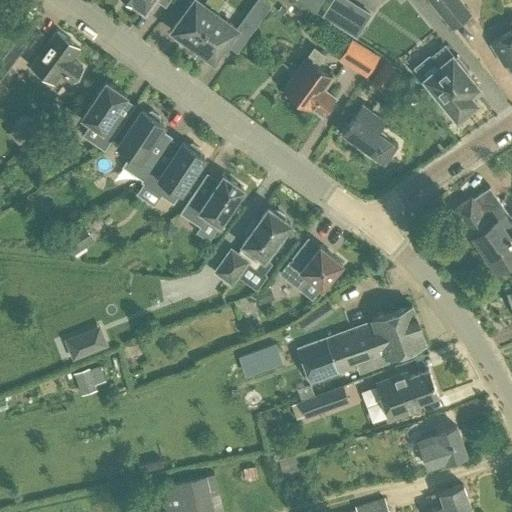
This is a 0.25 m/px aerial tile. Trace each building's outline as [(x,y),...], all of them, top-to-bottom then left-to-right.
[(130,0),(144,10),(151,0),(168,0),(130,0)] [(190,48),(216,13),(198,0),(192,0),(171,30),(174,32),(172,35),(190,48)] [(255,25),(271,4),(265,0),(255,0),(243,16),(255,25)] [(356,37),(371,14),(349,0),(330,0),(321,16),(356,37)] [(426,0),(451,30),(471,13),(460,0),(426,0)] [(216,13),(190,48),(208,61),(210,58),(214,61),(237,29),(216,13)] [(0,32),(0,80),(34,34),(12,17),(0,32)] [(511,71),(511,20),(508,23),(511,28),(511,29),(490,43),(504,66),(507,63),(511,71)] [(53,82),(79,48),(56,31),(30,66),(53,82)] [(366,76),(379,54),(351,37),(338,59),(366,76)] [(454,57),(444,45),(430,57),(437,67),(423,78),(456,119),(460,116),(464,117),(473,110),(473,106),(476,103),(469,94),(478,87),(465,71),(469,69),(457,55),(454,57)] [(335,98),(323,89),(332,77),(316,66),(324,55),(314,48),(283,89),(285,90),(284,94),(290,99),(294,97),(309,108),(310,106),(322,116),(335,98)] [(384,85),(396,67),(385,60),(373,78),(384,85)] [(23,121),(41,93),(19,79),(2,108),(23,121)] [(104,150),(121,124),(112,117),(126,95),(105,80),(80,117),(90,123),(82,135),(104,150)] [(384,163),(397,145),(377,131),(385,120),(362,103),(341,131),(384,163)] [(141,182),(157,158),(158,157),(146,149),(163,124),(158,121),(158,116),(150,110),(145,112),(141,109),(117,146),(129,154),(121,166),(141,180),(140,181),(141,182)] [(157,158),(141,182),(161,195),(168,185),(179,193),(204,156),(199,153),(199,148),(191,143),(186,145),(182,142),(167,165),(157,158)] [(219,225),(244,188),(223,174),(207,197),(196,189),(180,213),(200,226),(207,216),(219,225)] [(511,259),(511,219),(489,187),(472,198),(470,196),(453,208),(496,270),(511,259)] [(273,211),(268,207),(258,221),(255,219),(246,232),(249,234),(242,243),(243,244),(238,252),(229,246),(212,271),(232,285),(248,263),(255,268),(262,258),(264,259),(271,250),(274,251),(282,239),(280,237),(290,223),(284,219),(284,215),(278,210),(273,211)] [(83,222),(61,236),(71,251),(94,237),(84,221),(83,222)] [(318,247),(308,238),(280,273),(301,289),(310,278),(322,287),(341,263),(319,245),(318,247)] [(359,371),(387,361),(386,356),(425,343),(412,305),(371,319),(371,321),(297,346),(309,381),(357,364),(359,371)] [(68,349),(72,360),(108,345),(104,335),(92,339),(90,334),(78,339),(80,344),(68,349)] [(264,347),(270,365),(281,360),(275,343),(264,347)] [(96,389),(89,367),(73,372),(80,395),(96,389)] [(438,396),(428,370),(408,377),(406,371),(375,383),(389,420),(420,409),(418,403),(438,396)] [(331,408),(348,402),(342,385),(325,391),(331,408)] [(303,412),(310,409),(306,398),(298,401),(303,412)] [(445,463),(466,455),(456,426),(435,433),(435,434),(418,441),(427,467),(445,461),(445,463)] [(285,485),(303,480),(295,453),(277,458),(285,485)] [(254,467),(243,469),(244,479),(256,477),(254,467)] [(163,511),(213,511),(205,474),(158,485),(163,511)] [(427,511),(463,511),(471,509),(462,484),(438,493),(443,505),(427,511)] [(356,511),(388,511),(384,497),(355,506),(356,511)]
